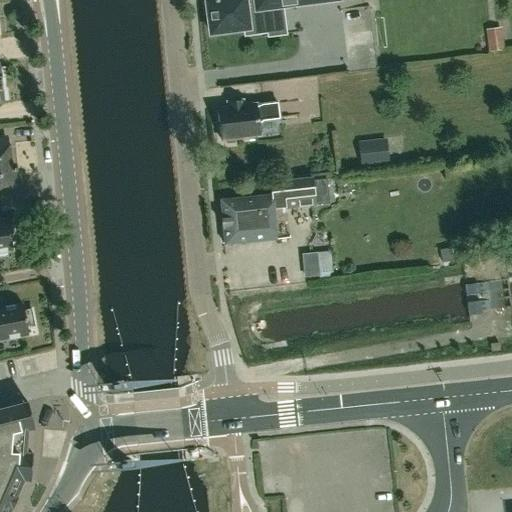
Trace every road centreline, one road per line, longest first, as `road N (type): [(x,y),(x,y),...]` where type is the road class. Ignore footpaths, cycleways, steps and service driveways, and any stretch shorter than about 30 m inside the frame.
road 1 (tertiary): [(93,438),(48,0)]
road 2 (residential): [(235,420),(199,285),(169,0)]
road 3 (tertiary): [(440,399),(235,420)]
